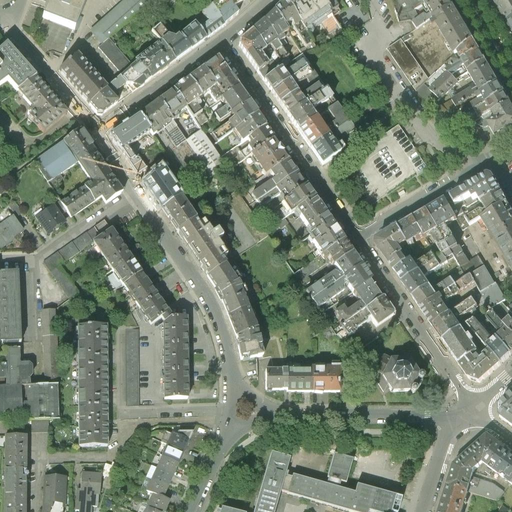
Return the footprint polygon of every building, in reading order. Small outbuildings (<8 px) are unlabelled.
[(48,0),(42,17),(74,30),(86,0),(48,0)] [(128,0),(93,31),(103,43),(108,39),(152,0),(128,0)] [(218,0),(210,8),(223,26),(227,23),(235,16),(237,14),(234,9),(244,0),(218,0)] [(274,11),(284,27),(291,24),(306,48),(312,43),(306,34),(285,0),(284,0),(281,2),(274,11)] [(285,0),(306,34),(322,24),(334,17),(322,0),(285,0)] [(332,0),(322,0),(334,17),(341,12),(332,0)] [(425,4),(422,0),(394,0),(392,1),(391,2),(395,12),(396,16),(408,13),(414,10),(425,4)] [(448,0),(422,0),(425,4),(431,15),(433,18),(453,7),(448,0)] [(511,0),(492,0),(506,22),(511,18),(511,0)] [(453,7),(433,18),(417,29),(404,38),(387,50),(416,92),(423,85),(435,74),(444,66),(457,54),(472,40),(453,7)] [(194,25),(204,40),(223,26),(210,8),(206,10),(201,14),(209,23),(205,26),(197,17),(192,22),(194,25)] [(419,19),(414,10),(408,13),(396,16),(399,22),(411,20),(413,23),(419,19)] [(263,21),(278,43),(289,35),(284,27),(274,11),(266,18),(263,21)] [(419,19),(413,23),(417,29),(433,18),(431,15),(428,17),(424,15),(419,19)] [(334,17),(322,24),(329,34),(340,26),(334,17)] [(271,48),(281,62),(288,57),(278,43),(263,21),(261,24),(254,28),(252,31),(266,51),(271,48)] [(152,32),(160,43),(175,60),(189,50),(179,37),(169,44),(166,40),(170,38),(159,25),(152,32)] [(179,37),(189,50),(204,40),(194,25),(179,37)] [(266,51),(252,31),(248,34),(240,41),(239,46),(258,73),(268,66),(260,55),(266,51)] [(122,75),(132,66),(108,39),(103,43),(98,48),(122,75)] [(472,40),(457,54),(461,62),(479,51),(472,40)] [(137,62),(151,78),(175,60),(160,43),(135,60),(137,62)] [(0,83),(8,78),(17,90),(35,77),(7,44),(0,49),(0,83)] [(461,62),(463,65),(468,72),(485,62),(479,51),(461,62)] [(59,69),(89,104),(106,88),(76,54),(59,69)] [(461,62),(457,54),(444,66),(447,70),(461,62)] [(238,88),(217,58),(206,67),(203,69),(223,98),(238,88)] [(271,91),(304,67),(297,61),(282,74),(277,69),(264,81),(269,89),(271,91)] [(122,75),(120,76),(125,83),(127,83),(127,85),(132,91),(151,78),(137,62),(132,66),(122,75)] [(485,62),(468,72),(476,87),(442,107),(448,113),(452,110),(456,108),(463,104),(476,96),(497,84),(485,62)] [(447,70),(445,71),(448,75),(450,76),(460,70),(459,68),(463,65),(461,62),(447,70)] [(447,70),(444,66),(435,74),(441,81),(448,75),(445,71),(447,70)] [(272,93),(279,103),(294,91),(290,86),(308,74),(304,67),(271,91),(272,93)] [(223,98),(203,69),(198,72),(189,79),(201,97),(208,92),(216,103),(223,98)] [(441,81),(430,91),(439,100),(457,83),(454,80),(450,76),(448,75),(441,81)] [(106,88),(89,104),(96,113),(102,114),(117,102),(111,95),(125,83),(120,76),(106,88)] [(43,132),(66,113),(35,77),(17,90),(35,110),(29,116),(43,132)] [(201,97),(189,79),(176,88),(174,90),(186,108),(199,126),(207,121),(201,113),(201,112),(197,106),(195,105),(194,105),(192,103),(201,97)] [(285,111),(286,113),(322,86),(319,81),(298,97),(294,91),(279,103),(285,111)] [(125,83),(111,95),(117,102),(132,91),(127,85),(127,83),(125,83)] [(497,84),(476,96),(478,101),(466,108),(463,104),(456,108),(452,110),(462,118),(504,94),(497,84)] [(448,113),(442,107),(436,102),(439,100),(430,91),(423,85),(416,92),(428,109),(444,116),(466,136),(468,133),(470,130),(448,113)] [(295,127),(297,129),(314,116),(309,110),(328,96),(322,86),(286,113),(287,115),(295,127)] [(223,98),(216,103),(209,108),(219,123),(230,115),(248,103),(246,101),(239,91),(238,88),(223,98)] [(177,114),(186,108),(174,90),(166,95),(158,100),(173,121),(179,117),(177,114)] [(462,118),(452,110),(448,113),(470,130),(472,128),(474,126),(472,123),(479,119),(478,116),(479,116),(482,120),(509,104),(504,94),(462,118)] [(173,121),(158,100),(142,112),(139,114),(150,131),(153,134),(165,126),(168,129),(166,131),(176,147),(186,140),(173,121)] [(326,108),(333,120),(342,112),(333,102),(326,108)] [(248,103),(230,115),(233,120),(211,134),(217,142),(233,131),(256,115),(254,112),(249,105),(248,103)] [(482,120),(475,124),(491,131),(492,134),(495,137),(511,126),(511,108),(509,104),(482,120)] [(322,129),(326,135),(346,120),(342,112),(333,120),(322,129)] [(150,131),(139,114),(125,124),(110,134),(121,150),(127,146),(150,131)] [(256,115),(233,131),(242,143),(248,139),(265,127),(259,119),(256,115)] [(321,139),(326,135),(322,129),(314,116),(297,129),(301,136),(303,139),(309,148),(321,139)] [(346,120),(326,135),(332,144),(343,134),(351,146),(359,139),(346,120)] [(343,163),(352,176),(370,201),(373,205),(416,175),(427,168),(415,150),(408,141),(405,137),(401,131),(398,126),(343,163)] [(21,152),(0,127),(0,146),(11,159),(21,152)] [(47,181),(78,161),(96,149),(82,127),(33,160),(47,181)] [(240,153),(244,160),(250,156),(273,140),(267,130),(265,127),(248,139),(251,145),(240,152),(240,153)] [(201,129),(186,140),(211,177),(226,167),(220,158),(212,145),(201,129)] [(317,158),(318,161),(329,152),(321,139),(309,148),(317,158)] [(211,177),(186,140),(176,147),(201,184),(211,177)] [(273,140),(250,156),(264,176),(269,173),(288,160),(280,150),(273,140)] [(138,155),(135,158),(127,146),(121,150),(137,174),(146,168),(138,155)] [(240,153),(240,152),(236,147),(220,158),(226,167),(229,170),(244,160),(240,153)] [(78,161),(91,181),(109,169),(96,149),(78,161)] [(288,160),(269,173),(274,180),(252,195),(256,201),(297,173),(295,171),(288,160)] [(109,169),(91,181),(102,197),(105,202),(124,190),(109,169)] [(181,197),(162,169),(142,182),(161,210),(162,209),(180,197),(181,197)] [(297,173),(256,201),(261,208),(283,193),(287,199),(306,186),(298,175),(297,173)] [(450,200),(457,214),(495,190),(499,195),(504,192),(500,185),(496,178),(494,177),(490,176),(450,200)] [(71,218),(102,197),(91,181),(60,202),(66,211),(71,218)] [(269,219),(273,226),(277,223),(284,219),(295,210),(314,198),(308,190),(306,186),(287,199),(282,203),(285,208),(269,219)] [(236,191),(226,198),(257,243),(267,237),(236,191)] [(475,228),(511,206),(511,204),(504,192),(499,195),(482,207),(484,212),(470,220),(475,228)] [(180,197),(162,209),(169,221),(177,231),(194,219),(195,219),(180,197)] [(312,234),(330,222),(322,210),(314,198),(295,210),(312,234)] [(59,200),(55,203),(62,214),(66,211),(60,202),(59,200)] [(460,247),(469,264),(479,257),(467,233),(460,220),(457,214),(450,200),(430,211),(428,212),(451,252),(460,247)] [(19,215),(23,213),(16,203),(10,207),(17,217),(19,215)] [(62,214),(55,203),(35,216),(47,234),(67,221),(62,214)] [(511,206),(475,228),(471,230),(500,285),(511,277),(511,206)] [(415,220),(426,238),(428,240),(433,237),(444,257),(451,252),(428,212),(426,213),(415,220)] [(470,220),(468,214),(460,220),(467,233),(471,230),(475,228),(470,220)] [(13,215),(0,224),(0,250),(13,241),(14,238),(25,231),(13,215)] [(194,219),(177,231),(193,255),(203,271),(207,277),(225,265),(221,260),(226,256),(222,250),(219,251),(214,243),(222,238),(217,230),(209,236),(205,230),(208,228),(203,221),(198,225),(194,219)] [(284,219),(277,223),(280,229),(287,224),(284,219)] [(398,229),(408,245),(411,251),(426,238),(415,220),(401,228),(398,229)] [(312,234),(309,237),(322,255),(343,241),(337,232),(330,222),(312,234)] [(111,270),(131,257),(111,229),(92,242),(111,270)] [(398,229),(378,241),(384,249),(399,272),(409,265),(401,252),(408,245),(398,229)] [(78,240),(43,257),(52,276),(70,267),(68,263),(85,254),(78,240)] [(332,267),(333,266),(352,253),(349,249),(345,244),(343,241),(322,255),(321,256),(323,260),(326,259),(328,257),(330,261),(329,262),(332,267)] [(460,247),(451,252),(455,259),(461,268),(469,264),(460,247)] [(407,283),(417,298),(433,287),(427,278),(455,259),(451,252),(444,257),(439,261),(407,283)] [(306,293),(312,301),(343,279),(361,266),(358,263),(354,256),(352,253),(333,266),(340,275),(338,277),(336,274),(333,274),(306,293)] [(399,272),(407,283),(439,261),(435,254),(417,268),(413,262),(409,265),(399,272)] [(323,260),(321,256),(294,275),(302,287),(310,282),(307,277),(326,263),(326,259),(323,260)] [(131,257),(111,270),(123,286),(142,272),(131,257)] [(453,273),(456,278),(461,285),(471,278),(484,268),(481,263),(464,275),(461,268),(453,273)] [(225,265),(207,277),(217,292),(221,299),(227,317),(248,309),(240,289),(237,283),(225,265)] [(361,266),(343,279),(344,282),(352,293),(370,280),(365,273),(361,266)] [(482,298),(495,288),(484,268),(471,278),(475,286),(482,298)] [(0,342),(19,341),(15,270),(0,270),(0,342)] [(123,286),(138,307),(157,295),(142,272),(123,286)] [(417,298),(425,310),(440,299),(461,285),(456,278),(436,293),(433,287),(417,298)] [(440,299),(445,307),(475,286),(471,278),(461,285),(440,299)] [(344,282),(343,279),(312,301),(317,309),(343,291),(342,283),(344,282)] [(343,325),(382,298),(380,295),(370,280),(352,293),(359,303),(346,312),(342,307),(334,313),(343,325)] [(482,298),(491,313),(505,304),(495,288),(482,298)] [(169,312),(157,295),(138,307),(150,325),(169,312)] [(336,336),(342,342),(355,332),(354,331),(366,322),(365,320),(369,317),(376,327),(394,315),(385,301),(382,298),(343,325),(333,332),(336,336)] [(445,307),(440,299),(425,310),(438,328),(452,318),(445,307)] [(447,342),(462,332),(456,322),(459,320),(462,321),(482,308),(477,301),(452,318),(438,328),(447,342)] [(54,309),(42,309),(44,367),(56,367),(54,309)] [(248,309),(227,317),(230,322),(235,338),(256,329),(248,309)] [(498,338),(511,356),(511,325),(509,321),(502,327),(491,313),(486,316),(501,336),(498,338)] [(163,319),(164,398),(187,398),(187,384),(186,358),(186,331),(185,318),(163,319)] [(124,321),(125,404),(140,404),(139,321),(124,321)] [(73,323),(73,365),(107,365),(107,323),(73,323)] [(511,359),(511,356),(498,338),(492,344),(476,323),(470,328),(490,354),(503,368),(504,367),(511,359)] [(262,357),(256,329),(235,338),(238,348),(240,361),(262,357)] [(480,355),(465,330),(462,332),(447,342),(464,366),(475,358),(480,355)] [(2,363),(0,362),(0,422),(57,422),(57,382),(29,382),(29,362),(19,362),(19,349),(2,349),(2,363)] [(375,358),(371,366),(374,372),(364,378),(368,386),(376,381),(383,393),(389,389),(391,393),(410,392),(411,393),(412,394),(413,394),(414,394),(414,393),(415,393),(415,392),(415,391),(415,390),(417,390),(417,389),(418,390),(419,386),(421,382),(421,381),(420,380),(421,380),(422,380),(422,379),(423,379),(423,378),(423,377),(422,377),(422,376),(421,376),(421,375),(420,375),(419,375),(409,359),(404,359),(404,355),(401,352),(397,352),(395,356),(395,360),(390,360),(384,357),(375,358)] [(503,368),(490,354),(481,364),(475,358),(464,366),(475,382),(486,383),(497,373),(503,368)] [(73,365),(73,406),(107,406),(107,365),(73,365)] [(286,365),(286,371),(286,393),(311,394),(310,372),(301,372),(301,365),(286,365)] [(310,370),(310,372),(311,394),(340,394),(339,367),(329,367),(329,369),(318,369),(318,367),(313,368),(310,370)] [(286,371),(264,371),(265,394),(286,393),(286,371)] [(511,394),(499,406),(500,412),(500,418),(511,427),(511,394)] [(107,447),(107,406),(73,406),(73,447),(107,447)] [(171,433),(166,445),(184,453),(189,441),(176,435),(171,433)] [(1,435),(1,469),(26,469),(26,435),(1,435)] [(497,444),(487,437),(460,461),(453,466),(447,486),(467,492),(474,473),(473,472),(479,467),(482,464),(497,444)] [(510,484),(511,481),(511,455),(497,444),(482,464),(510,484)] [(166,445),(161,457),(178,465),(184,453),(166,445)] [(351,460),(333,455),(327,478),(328,478),(325,486),(292,476),(291,479),(284,477),(289,460),(271,455),(254,511),(234,511),(222,508),(220,511),(273,511),(280,492),(287,494),(287,495),(347,511),(367,511),(368,511),(369,511),(389,511),(394,497),(356,486),(354,494),(338,490),(340,482),(345,483),(351,460)] [(161,457),(156,468),(173,476),(178,465),(161,457)] [(156,468),(151,480),(168,487),(173,476),(156,468)] [(1,469),(1,503),(27,503),(26,469),(1,469)] [(98,511),(100,473),(75,472),(73,511),(98,511)] [(40,511),(63,511),(65,475),(42,474),(40,511)] [(163,499),(168,487),(151,480),(146,491),(152,494),(163,499)] [(442,504),(439,511),(461,511),(467,492),(447,486),(442,504)] [(152,494),(147,505),(162,511),(164,511),(169,501),(163,499),(152,494)] [(26,511),(27,503),(1,503),(0,511),(26,511)]
